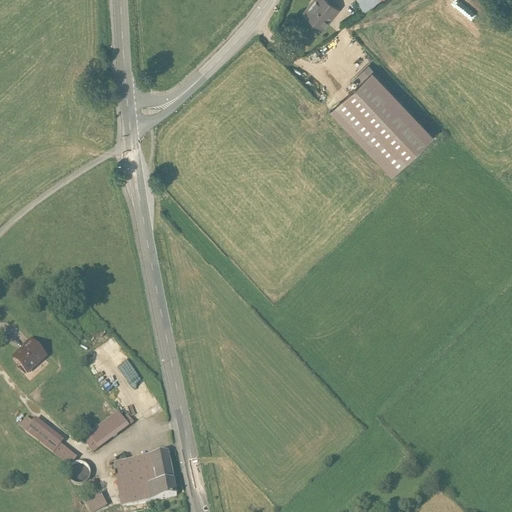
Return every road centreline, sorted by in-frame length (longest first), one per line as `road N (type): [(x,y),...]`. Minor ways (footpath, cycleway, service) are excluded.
road 1 (secondary): [(131,140),(202,511)]
road 2 (unclassified): [(0,233),(45,193),(131,140)]
road 3 (tertiary): [(269,0),(178,97)]
